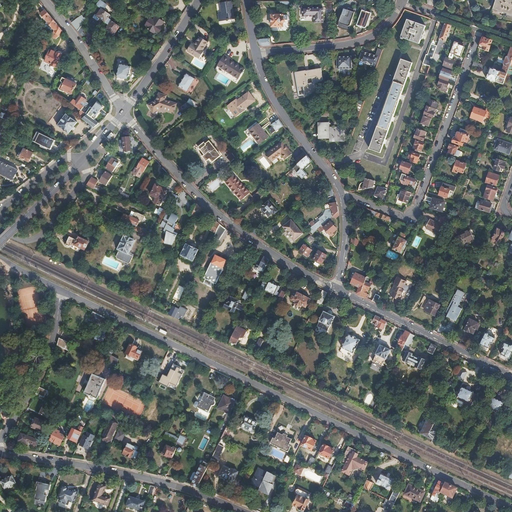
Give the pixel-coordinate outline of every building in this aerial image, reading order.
[(103,9),(107,5),(100,0),(99,0),(97,4),(102,8),(103,9)] [(234,18),(231,0),(222,0),(223,3),(220,3),(222,13),(223,20),(234,18)] [(511,0),(497,0),(494,9),(511,14),(511,0)] [(322,7),(302,7),(302,16),(313,16),(314,22),(323,22),(322,7)] [(108,18),(111,15),(103,9),(102,8),(96,15),(96,14),(94,17),(98,20),(99,18),(105,22),(108,18)] [(355,12),(344,8),(338,27),(342,28),(343,26),(349,28),(355,12)] [(372,13),(362,9),(358,24),(367,27),(372,13)] [(58,25),(50,15),(45,10),(41,14),(55,30),(56,29),(58,25)] [(84,22),(86,19),(78,13),(72,22),(78,31),(82,25),(84,22)] [(284,19),(284,15),(272,15),(272,27),(283,26),(283,22),(284,22),(285,22),(285,21),(285,20),(284,19)] [(164,21),(156,17),(149,27),(159,34),(163,27),(161,26),(164,21)] [(114,34),(120,26),(119,25),(108,18),(105,22),(109,25),(106,28),(114,34)] [(425,25),(407,19),(401,37),(419,43),(425,25)] [(451,25),(445,23),(440,39),(443,40),(446,41),(451,25)] [(60,36),(62,31),(58,26),(58,25),(56,29),(55,30),(53,34),(57,38),(60,36)] [(479,48),(489,51),(493,40),(483,36),(479,48)] [(186,51),(198,58),(202,54),(200,53),(201,51),(206,42),(198,37),(195,42),(194,41),(192,45),(191,44),(186,51)] [(443,40),(440,39),(435,52),(438,54),(443,40)] [(459,43),(455,41),(451,53),(461,56),(464,47),(458,45),(459,43)] [(151,52),(156,56),(159,51),(160,50),(155,47),(151,52)] [(57,67),(63,54),(57,52),(57,53),(51,49),(46,61),(52,63),(51,64),(57,67)] [(376,67),(382,52),(377,50),(375,57),(362,52),(359,61),(364,63),(364,64),(370,66),(370,65),(376,67)] [(433,56),(435,53),(429,51),(426,59),(425,58),(423,63),(424,64),(430,66),(431,63),(433,56)] [(216,66),(237,79),(241,73),(242,74),(243,72),(242,71),(243,69),(229,60),(230,59),(223,55),(216,66)] [(505,64),(502,72),(507,73),(507,72),(511,60),(506,58),(499,55),(498,59),(505,61),(504,64),(505,64)] [(352,56),(338,56),(338,68),(352,68),(352,56)] [(455,60),(447,57),(444,65),(452,68),(455,60)] [(412,63),(402,59),(370,148),(380,151),(412,63)] [(117,77),(126,78),(129,66),(120,64),(117,77)] [(490,67),(486,78),(503,84),(504,81),(507,73),(502,72),(490,67)] [(309,69),(298,69),(299,85),(305,85),(305,93),(317,92),(316,81),(309,81),(309,77),(313,77),(314,80),(324,79),(324,68),(313,69),(313,71),(309,71),(309,69)] [(450,76),(449,76),(448,75),(449,72),(447,71),(443,70),(440,78),(449,81),(450,76)] [(90,75),(85,71),(81,77),(86,80),(90,75)] [(186,92),(194,78),(185,72),(176,86),(186,92)] [(76,84),(63,78),(61,82),(60,85),(61,86),(59,89),(66,93),(67,91),(72,94),(76,84)] [(85,88),(92,79),(89,78),(85,83),(83,86),(85,88)] [(449,83),(440,80),(437,88),(446,91),(449,83)] [(229,105),(237,116),(246,110),(245,108),(255,101),(249,92),(238,100),(237,98),(229,105)] [(155,101),(147,105),(151,113),(160,109),(173,114),(177,104),(165,100),(166,95),(158,93),(155,101)] [(87,100),(80,95),(76,101),(73,99),(73,100),(71,102),(79,108),(82,110),(85,107),(87,105),(88,103),(85,101),(87,100)] [(196,103),(189,99),(187,102),(186,103),(193,107),(194,105),(196,103)] [(427,106),(424,114),(433,117),(436,109),(435,109),(437,103),(429,99),(427,106)] [(193,107),(186,103),(180,107),(186,114),(193,107)] [(491,118),(494,109),(495,107),(488,105),(486,110),(475,107),(471,117),(483,121),(485,115),(491,118)] [(99,113),(90,106),(90,107),(89,107),(88,108),(85,107),(82,110),(94,119),(99,113)] [(82,110),(79,108),(77,110),(79,111),(78,112),(83,116),(82,118),(89,123),(88,125),(93,128),(98,124),(99,123),(94,119),(82,110)] [(14,118),(2,112),(0,116),(13,123),(15,118),(14,118)] [(77,121),(66,114),(61,121),(59,120),(57,124),(58,125),(68,133),(77,121)] [(432,118),(423,115),(420,122),(429,126),(432,118)] [(273,133),(284,126),(279,119),(272,124),(273,126),(274,126),(271,128),(270,129),(273,133)] [(269,137),(258,124),(250,130),(260,143),(269,137)] [(343,127),(328,127),(328,124),(320,124),(320,137),(333,137),(333,140),(343,139),(343,127)] [(471,132),(461,128),(459,132),(457,136),(456,135),(453,142),(465,146),(467,142),(470,136),(469,136),(471,132)] [(425,136),(427,132),(418,129),(415,137),(425,141),(427,137),(425,136)] [(51,149),(55,141),(40,133),(36,142),(51,149)] [(131,150),(129,136),(123,137),(123,140),(120,140),(121,149),(124,149),(124,151),(131,150)] [(212,164),(222,155),(209,140),(205,144),(204,142),(198,147),(205,155),(202,157),(207,162),(209,160),(212,164)] [(424,143),(417,140),(414,148),(421,150),(424,143)] [(511,146),(511,144),(498,140),(495,149),(509,154),(511,146)] [(292,154),(282,142),(266,154),(272,161),(282,153),(286,159),(292,154)] [(459,146),(451,143),(448,152),(458,156),(461,151),(458,150),(459,146)] [(140,156),(146,150),(143,146),(137,152),(140,156)] [(32,153),(23,149),(22,152),(19,151),(17,155),(19,156),(19,157),(28,161),(32,153)] [(236,158),(234,156),(230,150),(229,149),(225,152),(228,155),(226,157),(230,162),(236,158)] [(298,163),(307,155),(306,154),(304,152),(295,160),(298,163)] [(420,155),(413,152),(412,154),(410,153),(408,158),(411,159),(410,161),(417,163),(420,155)] [(307,174),(303,169),(312,161),(311,160),(307,155),(298,163),(293,167),(303,178),(307,174)] [(119,168),(122,164),(113,158),(107,168),(113,172),(117,166),(119,168)] [(143,172),(149,162),(142,158),(140,162),(139,164),(137,168),(136,167),(132,173),(140,177),(143,172)] [(506,162),(497,159),(494,169),(502,172),(503,168),(504,169),(506,162)] [(466,164),(457,160),(453,171),(457,173),(458,171),(463,173),(466,164)] [(18,170),(0,161),(0,173),(13,180),(18,170)] [(411,164),(403,161),(400,169),(404,170),(403,171),(408,173),(411,164)] [(113,176),(106,172),(100,181),(106,185),(113,176)] [(501,177),(489,173),(486,182),(496,185),(497,182),(499,183),(501,177)] [(410,178),(411,176),(406,175),(404,181),(405,181),(404,183),(404,184),(408,185),(408,184),(410,185),(410,183),(414,185),(415,180),(410,178)] [(225,183),(241,201),(249,194),(234,176),(225,183)] [(374,185),(375,181),(368,179),(366,178),(364,182),(363,182),(362,183),(361,184),(359,190),(366,189),(375,187),(376,187),(374,185)] [(172,190),(176,183),(172,179),(167,188),(170,189),(169,191),(171,192),(172,190)] [(100,191),(102,187),(89,181),(86,185),(100,191)] [(456,187),(444,182),(442,187),(439,194),(447,197),(450,190),(454,191),(456,187)] [(154,202),(159,205),(166,190),(155,185),(151,195),(156,197),(154,202)] [(488,185),(484,198),(493,200),(497,188),(488,185)] [(383,198),(386,189),(378,186),(378,187),(376,187),(375,187),(374,188),(374,189),(376,189),(374,195),(383,198)] [(122,194),(124,191),(119,189),(116,194),(128,200),(129,197),(122,194)] [(256,202),(264,194),(260,189),(252,197),(256,202)] [(408,202),(411,193),(402,190),(400,197),(399,196),(397,203),(402,205),(403,201),(408,202)] [(272,199),(262,208),(270,216),(275,212),(276,213),(281,209),(272,199)] [(444,202),(433,199),(430,208),(442,211),(444,202)] [(476,200),(474,208),(489,213),(491,204),(481,201),(480,201),(476,200)] [(338,208),(337,204),(336,202),(324,204),(325,210),(323,215),(319,218),(321,220),(310,229),(313,233),(318,229),(329,220),(332,216),(338,211),(338,208)] [(197,217),(201,209),(199,207),(197,204),(192,215),(197,217)] [(160,216),(163,209),(160,207),(159,209),(156,208),(154,213),(160,216)] [(461,220),(464,215),(463,212),(458,210),(453,218),(458,221),(461,220)] [(391,218),(374,211),(373,214),(390,221),(391,218)] [(142,223),(145,217),(136,212),(133,217),(129,216),(125,215),(123,219),(136,226),(137,226),(139,221),(142,223)] [(176,222),(177,218),(171,214),(165,216),(160,227),(165,229),(163,233),(166,235),(165,243),(172,245),(178,233),(174,232),(175,230),(174,229),(177,224),(175,223),(175,222),(176,222)] [(438,234),(442,225),(429,219),(425,228),(438,234)] [(303,233),(291,220),(283,227),(294,240),(303,233)] [(329,220),(318,229),(321,232),(325,228),(331,235),(337,229),(329,220)] [(215,233),(219,224),(214,221),(210,230),(211,230),(210,232),(213,233),(213,232),(215,233)] [(219,239),(226,229),(219,224),(215,233),(213,236),(219,239)] [(151,235),(152,233),(141,228),(137,226),(136,226),(135,230),(140,233),(142,236),(144,237),(149,239),(151,235)] [(264,233),(258,226),(252,232),(259,237),(264,233)] [(501,242),(505,233),(497,229),(493,237),(493,238),(492,240),(493,242),(496,244),(498,243),(499,241),(501,242)] [(472,235),(469,230),(459,235),(462,239),(462,240),(464,244),(474,239),(474,238),(475,237),(474,236),(472,235)] [(402,252),(408,240),(405,239),(407,235),(401,232),(399,236),(393,249),(401,253),(402,252)] [(89,242),(78,237),(77,240),(70,236),(66,244),(73,248),(75,245),(85,250),(89,242)] [(128,254),(134,241),(125,236),(118,249),(119,249),(116,256),(117,258),(128,263),(129,263),(133,256),(128,254)] [(311,246),(315,238),(314,238),(310,236),(304,242),(311,246)] [(358,242),(358,240),(352,237),(351,243),(363,249),(364,245),(358,242)] [(198,251),(199,250),(186,244),(181,255),(180,258),(191,263),(193,261),(196,255),(199,256),(201,252),(198,251)] [(311,250),(304,245),(300,251),(305,255),(304,256),(307,258),(311,250)] [(327,256),(319,251),(314,258),(322,264),(327,256)] [(222,267),(225,260),(215,256),(212,263),(211,262),(204,278),(205,279),(204,283),(213,287),(214,283),(216,284),(219,278),(221,279),(222,275),(221,274),(223,268),(222,267)] [(266,265),(269,259),(268,259),(264,257),(259,267),(258,266),(257,265),(256,265),(255,266),(255,267),(255,268),(256,269),(263,272),(266,265)] [(477,275),(481,267),(476,264),(472,272),(477,275)] [(370,284),(371,278),(371,277),(376,279),(378,272),(374,271),(373,273),(368,271),(366,277),(360,295),(365,297),(366,293),(368,289),(369,289),(370,285),(370,284)] [(360,295),(366,277),(356,273),(351,283),(359,287),(357,293),(360,295)] [(404,285),(406,281),(397,277),(394,284),(395,285),(395,287),(394,287),(392,290),(393,290),(390,296),(395,299),(396,298),(399,299),(404,290),(405,290),(407,286),(404,285)] [(275,295),(280,286),(267,280),(265,285),(262,284),(260,289),(264,291),(264,290),(275,295)] [(204,284),(197,297),(206,301),(213,289),(204,284)] [(179,285),(173,296),(179,299),(185,288),(179,285)] [(283,298),(286,290),(283,289),(282,291),(282,290),(279,296),(280,296),(278,301),(281,302),(283,298)] [(319,310),(327,293),(325,291),(322,290),(315,306),(314,308),(319,310)] [(465,294),(457,290),(447,311),(449,312),(446,318),(455,322),(462,309),(458,307),(465,294)] [(306,307),(310,298),(297,291),(295,296),(293,295),(290,299),(295,302),(294,304),(301,307),(302,305),(306,307)] [(377,303),(380,296),(376,294),(372,301),(377,303)] [(237,305),(239,301),(230,297),(228,303),(226,303),(224,308),(229,310),(229,312),(231,313),(233,312),(234,311),(239,314),(242,307),(237,305)] [(440,305),(425,298),(420,308),(435,315),(440,305)] [(350,319),(356,307),(352,305),(351,305),(345,317),(350,319)] [(174,318),(178,309),(172,307),(169,315),(174,318)] [(181,321),(187,310),(179,307),(174,318),(181,321)] [(102,341),(106,328),(100,325),(101,324),(102,324),(105,317),(93,311),(90,318),(99,323),(95,338),(102,341)] [(335,316),(324,311),(319,321),(330,327),(335,316)] [(481,322),(471,317),(465,330),(474,334),(478,325),(480,326),(481,322)] [(382,328),(386,322),(381,319),(380,319),(377,325),(377,326),(382,328)] [(249,331),(249,329),(244,326),(241,330),(236,328),(228,344),(233,346),(234,344),(236,345),(238,340),(242,341),(243,339),(247,337),(249,331)] [(495,337),(498,330),(490,326),(487,333),(495,337)] [(404,346),(410,333),(405,331),(403,336),(402,336),(399,343),(404,346)] [(492,344),(495,337),(487,333),(485,332),(479,344),(480,345),(479,348),(486,351),(487,348),(489,348),(490,348),(491,346),(490,345),(491,343),(492,344)] [(411,343),(414,336),(414,335),(410,333),(404,346),(405,346),(407,343),(409,344),(411,343)] [(360,339),(348,334),(341,347),(353,353),(360,339)] [(72,344),(59,338),(58,342),(58,345),(69,351),(72,344)] [(509,359),(511,352),(511,344),(511,345),(505,342),(502,349),(503,349),(502,351),(501,351),(500,353),(500,354),(504,356),(509,359)] [(131,344),(127,353),(135,357),(134,358),(139,360),(143,351),(136,348),(137,346),(131,344)] [(386,358),(390,349),(380,344),(375,354),(372,360),(375,362),(375,361),(379,363),(379,364),(382,366),(386,358)] [(433,354),(436,347),(432,344),(428,352),(433,354)] [(420,368),(424,360),(418,357),(418,358),(412,355),(412,354),(406,351),(406,352),(404,351),(402,354),(405,356),(403,359),(408,362),(408,361),(416,365),(415,366),(420,368)] [(114,367),(118,358),(110,354),(106,363),(114,367)] [(180,385),(186,374),(172,367),(167,379),(180,385)] [(457,377),(464,380),(468,371),(461,368),(457,377)] [(92,373),(85,392),(89,394),(88,398),(95,401),(96,397),(97,398),(105,379),(92,373)] [(44,397),(47,391),(40,387),(35,396),(42,399),(43,397),(44,397)] [(470,408),(477,394),(473,393),(473,392),(462,387),(456,399),(463,403),(462,404),(463,406),(469,409),(470,408)] [(215,403),(215,402),(215,401),(215,400),(214,400),(215,398),(204,393),(203,395),(200,394),(195,406),(208,412),(212,405),(213,405),(214,405),(215,404),(215,403)] [(230,413),(235,401),(235,400),(234,399),(232,398),(232,399),(231,399),(224,396),(218,408),(230,413)] [(503,403),(492,397),(488,406),(497,411),(497,412),(499,413),(500,412),(499,411),(503,403)] [(53,419),(57,412),(44,405),(40,413),(53,419)] [(229,423),(233,416),(228,414),(228,415),(227,415),(225,419),(224,419),(223,420),(229,423)] [(237,424),(253,432),(258,422),(256,421),(257,419),(252,417),(251,419),(245,415),(242,421),(239,420),(237,424)] [(46,422),(36,418),(33,427),(42,431),(46,422)] [(431,429),(434,422),(427,418),(420,433),(427,437),(431,429)] [(112,434),(113,433),(113,432),(114,430),(115,429),(116,429),(119,424),(111,420),(107,429),(108,430),(107,431),(105,432),(103,437),(104,440),(108,442),(111,441),(113,436),(112,434)] [(228,427),(229,423),(223,420),(218,430),(225,433),(228,427)] [(69,438),(77,441),(83,427),(79,425),(77,429),(74,427),(69,438)] [(50,440),(61,445),(65,435),(60,433),(60,431),(56,429),(50,440)] [(435,435),(436,431),(431,429),(427,437),(426,440),(431,442),(435,435)] [(270,442),(288,451),(291,446),(289,445),(292,439),(287,436),(288,435),(284,433),(283,434),(278,432),(275,438),(273,437),(270,442)] [(39,440),(35,439),(36,436),(29,433),(27,433),(26,435),(22,434),(20,441),(29,444),(29,442),(37,445),(39,440)] [(184,447),(189,437),(181,433),(177,443),(179,444),(184,447)] [(235,444),(238,437),(232,434),(230,437),(229,441),(234,443),(235,444)] [(89,449),(93,439),(85,435),(80,444),(89,449)] [(177,443),(178,439),(168,435),(167,438),(177,443)] [(312,449),(317,440),(306,436),(302,444),(312,449)] [(222,451),(226,442),(221,440),(212,458),(219,461),(223,452),(222,451)] [(136,452),(138,448),(128,443),(124,453),(128,455),(128,456),(130,458),(132,457),(135,459),(138,453),(136,452)] [(330,458),(334,449),(324,444),(320,453),(330,458)] [(174,455),(177,448),(173,446),(173,447),(168,445),(164,453),(166,454),(165,455),(170,458),(171,456),(173,458),(174,455)] [(362,453),(348,446),(346,451),(352,454),(353,451),(358,453),(357,456),(359,458),(362,453)] [(364,470),(368,462),(359,458),(357,456),(358,453),(353,451),(352,454),(346,451),(344,454),(341,461),(345,463),(345,464),(341,471),(349,475),(352,469),(354,470),(358,469),(359,467),(364,470)] [(312,466),(316,459),(311,456),(307,464),(312,466)] [(198,487),(209,464),(203,461),(201,465),(197,473),(195,472),(193,473),(191,478),(191,479),(194,480),(192,485),(194,485),(198,487)] [(300,474),(303,467),(297,464),(294,471),(300,474)] [(219,476),(233,482),(238,471),(232,469),(231,470),(224,466),(222,471),(221,470),(219,476)] [(272,482),(275,476),(267,472),(267,473),(258,469),(251,485),(259,489),(258,491),(268,496),(273,486),(268,483),(269,481),(272,482)] [(390,489),(394,479),(381,474),(377,483),(380,484),(381,484),(386,486),(386,487),(390,489)] [(13,485),(17,483),(12,476),(2,482),(6,490),(10,487),(11,488),(14,486),(13,485)] [(370,491),(374,483),(366,479),(366,480),(363,487),(370,491)] [(441,491),(445,482),(444,482),(440,479),(432,495),(438,497),(440,493),(441,491)] [(453,496),(457,487),(445,482),(441,491),(453,496)] [(92,500),(107,506),(110,498),(102,495),(106,485),(98,483),(92,500)] [(74,503),(78,491),(63,485),(59,497),(61,498),(59,501),(68,504),(69,501),(74,503)] [(420,501),(425,492),(409,485),(405,494),(420,501)] [(304,511),(311,496),(310,493),(298,487),(295,488),(294,491),(295,493),(298,495),(293,504),(300,507),(299,509),(304,511)] [(394,503),(399,493),(400,491),(395,489),(389,500),(394,503)] [(142,511),(144,503),(125,496),(122,504),(142,511)] [(389,511),(391,509),(394,503),(389,500),(386,499),(384,504),(387,505),(384,510),(387,511),(389,511)]
